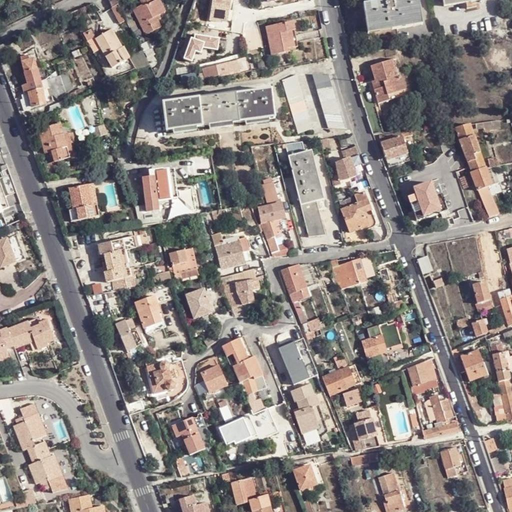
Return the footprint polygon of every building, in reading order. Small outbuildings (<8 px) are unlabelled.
[(152,3),(158,15),(164,12),(158,0),(152,3)] [(231,0),(212,0),(209,22),(220,23),(221,20),(228,21),(231,0)] [(388,0),(363,4),(368,33),(422,26),(417,0),(388,0)] [(154,18),(158,15),(152,3),(143,8),(142,4),(130,10),(143,34),(157,27),(154,18)] [(116,5),(111,8),(119,23),(125,20),(116,5)] [(265,26),(271,54),(297,49),(290,21),(265,26)] [(122,46),(120,46),(117,49),(114,43),(118,41),(110,27),(94,36),(110,66),(128,56),(122,46)] [(216,51),(219,38),(189,31),(182,60),(192,62),(195,47),(216,51)] [(511,45),(493,45),(493,59),(511,59),(511,45)] [(25,73),(37,69),(34,59),(22,62),(25,73)] [(227,63),(216,65),(218,78),(239,72),(236,60),(227,63)] [(380,91),(376,93),(380,106),(391,103),(390,97),(406,92),(408,91),(404,78),(400,79),(395,61),(373,67),(378,82),(380,91)] [(208,67),(211,80),(219,78),(218,78),(216,65),(208,67)] [(25,73),(30,93),(42,90),(37,69),(25,73)] [(282,81),(298,134),(312,128),(297,75),(282,81)] [(48,80),(53,96),(56,95),(57,100),(66,92),(60,76),(48,80)] [(314,76),(328,129),(345,129),(330,76),(314,76)] [(29,99),(20,101),(23,112),(33,110),(33,107),(45,103),(42,90),(30,93),(29,93),(30,98),(29,99)] [(163,103),(167,132),(275,119),(271,90),(163,103)] [(390,97),(391,103),(408,98),(406,92),(390,97)] [(51,151),(55,161),(69,156),(58,123),(36,131),(44,154),(51,151)] [(469,124),(455,129),(460,142),(474,138),(469,124)] [(381,144),(393,140),(392,135),(379,136),(381,144)] [(408,154),(402,138),(402,137),(401,138),(393,140),(381,144),(389,168),(401,164),(399,157),(408,154)] [(466,159),(480,154),(474,138),(460,142),(466,159)] [(289,159),(306,155),(302,143),(285,146),(289,159)] [(345,160),(359,155),(356,147),(342,152),(345,160)] [(289,159),(301,208),(317,204),(325,201),(312,153),(306,155),(289,159)] [(469,169),(471,173),(485,170),(480,154),(466,159),(469,169)] [(73,163),(75,172),(98,168),(96,158),(73,163)] [(345,160),(336,163),(339,182),(348,180),(356,177),(349,158),(345,160)] [(455,174),(457,174),(465,170),(461,158),(451,162),(455,174)] [(329,166),(331,177),(338,176),(336,163),(329,166)] [(164,178),(154,178),(143,179),(146,213),(158,212),(157,193),(177,192),(176,169),(163,169),(164,178)] [(154,170),(154,178),(164,178),(163,169),(154,170)] [(470,174),(476,192),(486,188),(491,186),(485,170),(471,173),(470,174)] [(331,177),(333,188),(340,186),(339,182),(338,176),(331,177)] [(431,179),(412,186),(422,216),(443,210),(431,179)] [(262,187),(268,205),(279,202),(274,183),(262,187)] [(92,203),(97,203),(94,184),(88,185),(92,203)] [(476,192),(483,206),(492,203),(490,198),(501,194),(498,184),(491,186),(486,188),(476,192)] [(0,185),(0,211),(8,208),(0,185)] [(99,215),(97,203),(92,203),(88,185),(69,188),(73,208),(70,209),(72,220),(99,215)] [(350,233),(366,226),(367,226),(363,215),(372,211),(364,194),(355,197),(358,203),(340,210),(350,233)] [(179,209),(191,207),(189,196),(177,198),(179,209)] [(488,218),(496,216),(492,203),(483,206),(488,218)] [(259,211),(264,227),(286,221),(282,204),(259,211)] [(317,204),(301,208),(310,240),(325,237),(317,204)] [(221,219),(219,211),(211,212),(212,214),(214,221),(221,219)] [(367,226),(366,226),(368,230),(371,228),(373,227),(374,225),(375,223),(375,220),(374,216),(372,211),(363,215),(367,226)] [(167,221),(156,224),(162,244),(172,242),(167,221)] [(275,237),(289,232),(286,221),(264,227),(271,253),(278,251),(275,237)] [(220,234),(212,236),(216,249),(220,248),(219,246),(223,244),(222,241),(220,234)] [(123,272),(125,279),(131,278),(125,247),(138,244),(137,237),(125,239),(124,240),(103,243),(105,253),(106,255),(119,253),(123,272)] [(244,264),(251,263),(246,240),(239,241),(238,238),(222,241),(223,244),(219,246),(220,248),(240,244),(244,264)] [(6,240),(0,242),(0,267),(0,269),(15,263),(6,240)] [(224,269),(244,264),(240,244),(220,248),(216,249),(221,267),(224,269)] [(169,254),(172,267),(174,277),(175,280),(180,279),(179,274),(196,269),(191,248),(169,254)] [(394,250),(372,254),(377,268),(398,261),(394,250)] [(119,253),(106,255),(107,260),(108,265),(109,274),(115,273),(123,272),(119,253)] [(419,262),(425,276),(434,272),(430,259),(419,262)] [(335,282),(342,290),(368,283),(361,261),(338,267),(337,260),(331,261),(335,282)] [(107,283),(114,281),(116,281),(115,273),(109,274),(108,265),(103,266),(107,283)] [(316,285),(309,265),(293,268),(301,290),(316,285)] [(303,300),(301,290),(293,268),(281,270),(293,304),(299,302),(303,300)] [(386,268),(379,271),(392,304),(398,301),(386,268)] [(180,279),(180,280),(198,275),(196,269),(179,274),(180,279)] [(241,273),(242,280),(255,278),(253,270),(241,273)] [(116,281),(125,279),(123,272),(115,273),(116,281)] [(171,283),(171,277),(169,273),(152,277),(154,286),(167,284),(172,283),(171,283)] [(242,280),(220,284),(229,306),(252,302),(250,290),(257,289),(255,278),(242,280)] [(495,283),(509,329),(511,327),(511,298),(510,294),(507,278),(495,283)] [(114,281),(116,293),(127,291),(125,279),(116,281),(114,281)] [(443,281),(436,284),(438,291),(445,289),(443,281)] [(167,284),(154,286),(151,287),(155,302),(156,305),(171,301),(167,284)] [(479,305),(491,302),(486,284),(474,287),(478,305),(479,305)] [(94,286),(95,296),(104,295),(102,285),(94,286)] [(203,289),(185,296),(194,319),(212,312),(203,289)] [(135,303),(143,330),(161,325),(158,315),(159,315),(156,305),(155,302),(152,298),(135,303)] [(308,324),(299,302),(293,304),(302,326),(308,324)] [(492,310),(491,302),(479,305),(478,305),(476,306),(478,312),(480,314),(492,310)] [(402,312),(394,315),(397,324),(397,326),(405,323),(402,312)] [(8,329),(15,347),(16,348),(36,341),(39,351),(50,346),(49,343),(56,339),(49,320),(41,324),(38,317),(8,329)] [(471,327),(471,326),(468,319),(458,323),(461,331),(471,327)] [(114,327),(117,332),(128,328),(131,326),(128,321),(114,327)] [(480,323),(473,325),(478,339),(488,335),(485,327),(483,322),(480,323)] [(370,331),(372,340),(382,337),(386,350),(403,344),(397,326),(397,324),(389,326),(388,325),(370,331)] [(492,337),(506,330),(505,327),(491,334),(492,337)] [(8,329),(8,328),(0,330),(0,358),(1,362),(11,358),(8,349),(15,347),(8,329)] [(117,332),(127,352),(144,344),(140,334),(135,336),(132,337),(128,328),(117,332)] [(511,329),(503,334),(505,340),(511,338),(511,329)] [(306,335),(307,340),(315,338),(313,332),(311,332),(306,335)] [(203,342),(207,349),(218,341),(214,335),(203,342)] [(244,335),(223,344),(227,355),(235,352),(240,364),(247,361),(254,357),(244,335)] [(315,372),(301,337),(278,346),(293,381),(315,372)] [(382,337),(372,340),(364,343),(369,357),(377,355),(377,354),(387,351),(386,350),(382,337)] [(491,339),(489,340),(492,354),(503,352),(501,344),(500,344),(499,340),(492,342),(491,339)] [(413,350),(417,358),(432,352),(429,343),(413,350)] [(219,366),(213,352),(204,358),(200,362),(198,363),(198,365),(201,374),(219,366)] [(492,354),(499,382),(507,380),(509,380),(507,371),(505,360),(503,352),(492,354)] [(314,356),(318,365),(323,363),(320,354),(314,356)] [(469,384),(485,379),(482,367),(483,367),(479,354),(462,359),(469,384)] [(259,366),(255,357),(254,357),(247,361),(251,369),(259,366)] [(333,358),(338,370),(346,367),(343,358),(337,360),(336,357),(333,358)] [(438,389),(433,360),(425,363),(429,384),(421,386),(422,390),(438,389)] [(240,364),(235,366),(242,382),(243,382),(253,377),(254,376),(251,369),(247,361),(240,364)] [(167,389),(169,391),(174,389),(176,384),(171,381),(169,371),(170,365),(166,362),(161,363),(161,364),(161,366),(160,368),(160,370),(161,372),(154,374),(158,386),(165,384),(165,386),(166,387),(167,389)] [(149,366),(151,373),(154,372),(154,374),(161,372),(160,370),(160,368),(161,366),(161,364),(161,363),(149,366)] [(429,384),(425,363),(409,369),(414,388),(421,386),(429,384)] [(214,391),(228,385),(219,366),(201,374),(210,392),(211,393),(214,391)] [(253,377),(257,390),(267,388),(259,366),(251,369),(254,376),(253,377)] [(323,379),(330,396),(362,383),(355,366),(323,379)] [(397,372),(388,376),(391,383),(400,379),(397,372)] [(253,377),(243,382),(249,395),(257,390),(253,377)] [(511,401),(507,380),(499,382),(508,423),(511,422),(511,401)] [(158,386),(155,387),(158,394),(169,391),(167,389),(166,387),(165,386),(165,384),(158,386)] [(298,419),(304,434),(320,428),(315,413),(321,410),(312,388),(293,395),(297,406),(299,405),(303,414),(296,416),(297,419),(298,419)] [(353,398),(350,391),(340,395),(343,402),(353,398)] [(437,424),(435,416),(442,414),(440,403),(439,397),(431,399),(430,399),(436,425),(437,424)] [(143,398),(129,403),(132,413),(146,408),(143,398)] [(452,421),(452,420),(454,420),(449,401),(440,403),(442,414),(444,422),(452,421)] [(25,417),(27,419),(40,414),(36,404),(22,409),(25,417)] [(354,440),(357,451),(363,450),(380,447),(371,418),(370,410),(367,411),(348,417),(354,438),(354,440)] [(16,425),(26,450),(29,449),(32,456),(49,449),(44,437),(48,435),(40,414),(27,419),(25,417),(18,419),(19,423),(16,425)] [(437,425),(441,425),(444,424),(444,422),(442,414),(435,416),(437,424),(437,425)] [(220,427),(227,445),(237,441),(238,444),(258,437),(250,416),(220,427)] [(182,434),(185,443),(189,454),(205,448),(192,417),(172,425),(176,437),(182,434)] [(439,429),(441,439),(460,435),(457,424),(448,427),(442,428),(439,429)] [(426,440),(426,442),(441,439),(439,429),(435,430),(424,432),(426,440)] [(180,446),(185,443),(182,434),(176,437),(180,446)] [(484,441),(488,452),(496,449),(492,438),(484,441)] [(35,463),(31,465),(38,483),(43,481),(47,490),(57,485),(56,480),(64,477),(55,455),(52,456),(49,449),(32,456),(35,463)] [(446,470),(455,468),(461,467),(456,449),(441,453),(446,470)] [(388,462),(387,453),(368,456),(370,464),(371,464),(388,462)] [(424,455),(414,457),(418,470),(427,467),(424,455)] [(491,461),(496,476),(507,472),(502,457),(491,461)] [(293,471),(300,490),(317,484),(311,465),(293,471)] [(457,475),(455,468),(446,470),(448,478),(457,475)] [(237,471),(228,473),(231,481),(239,479),(237,471)] [(249,477),(239,479),(231,481),(227,483),(232,504),(249,500),(248,500),(254,499),(249,477)] [(388,511),(398,511),(404,510),(395,477),(380,481),(388,511)] [(24,487),(29,501),(38,501),(32,485),(24,487)] [(89,495),(68,499),(70,511),(71,511),(78,511),(98,511),(97,507),(92,508),(89,495)] [(248,500),(249,500),(251,511),(271,511),(267,495),(254,499),(248,500)] [(208,511),(206,503),(196,506),(193,499),(182,502),(183,506),(178,508),(178,511),(208,511)] [(303,503),(306,511),(313,511),(309,500),(308,501),(303,503)]
